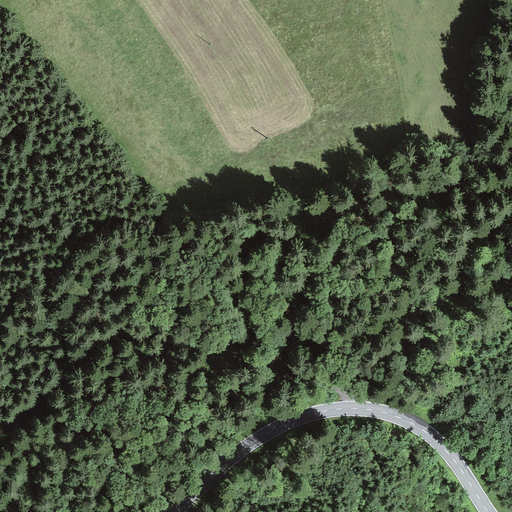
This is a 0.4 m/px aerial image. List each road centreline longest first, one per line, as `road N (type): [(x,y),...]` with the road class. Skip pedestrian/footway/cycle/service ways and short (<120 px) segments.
road 1 (track): [(0,430),(87,350),(135,335),(264,363),(330,387),(360,408)]
road 2 (secondary): [(488,511),(429,434),(363,408),(305,415),(255,440),(174,511)]
